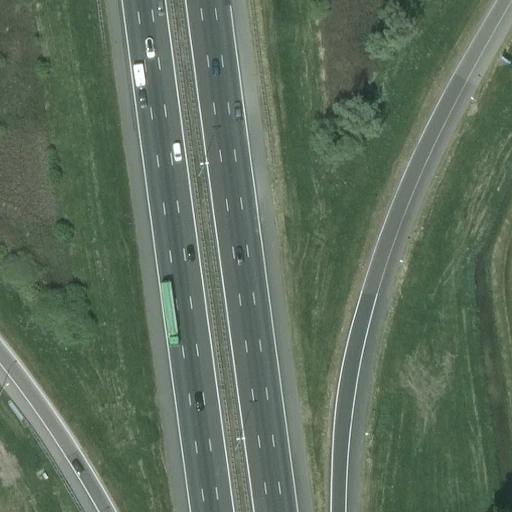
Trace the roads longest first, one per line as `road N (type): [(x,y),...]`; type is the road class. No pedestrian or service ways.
road 1 (motorway): [(338,511),(345,401),(371,282),(410,177),(504,0)]
road 2 (motorway): [(276,511),(207,0)]
road 3 (motorway): [(143,0),(211,511)]
road 4 (motorway): [(0,353),(104,511)]
